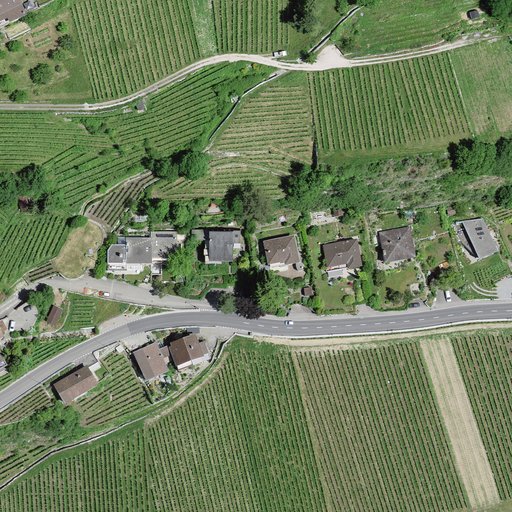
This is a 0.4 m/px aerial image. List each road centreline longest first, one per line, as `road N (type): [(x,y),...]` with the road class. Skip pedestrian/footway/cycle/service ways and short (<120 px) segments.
road 1 (track): [(291,64),(213,59),(98,108),(0,108)]
road 2 (tertiary): [(511,309),(292,327),(225,319)]
road 3 (tertiary): [(225,319),(124,330),(0,400)]
road 4 (residential): [(225,319),(203,304),(88,288),(29,293)]
road 5 (track): [(495,37),(419,55),(299,65)]
